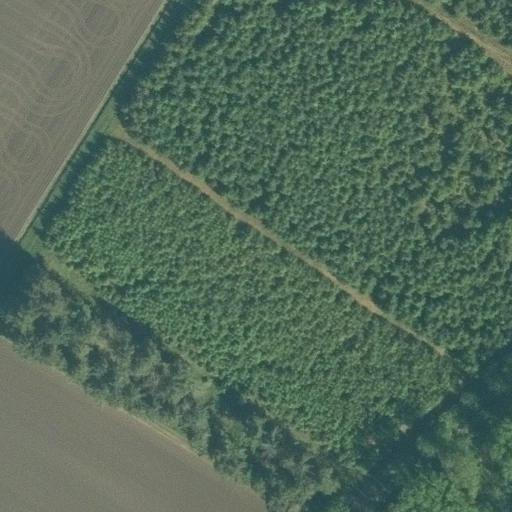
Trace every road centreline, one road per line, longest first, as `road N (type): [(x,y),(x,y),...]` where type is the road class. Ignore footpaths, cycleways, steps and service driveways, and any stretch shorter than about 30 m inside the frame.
road 1 (track): [(107,123),(480,379)]
road 2 (track): [(303,511),(0,334)]
road 3 (track): [(185,0),(0,292)]
road 4 (track): [(511,352),(322,511)]
